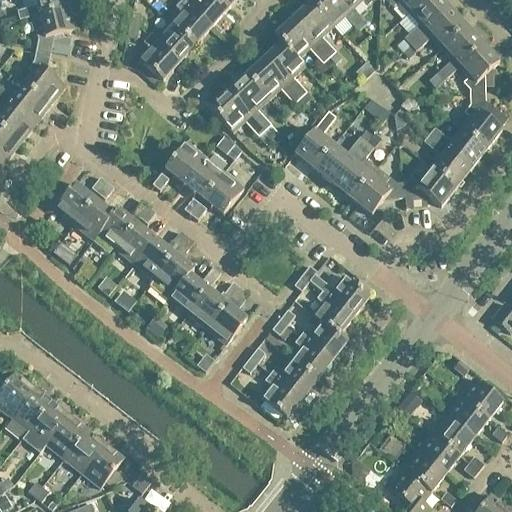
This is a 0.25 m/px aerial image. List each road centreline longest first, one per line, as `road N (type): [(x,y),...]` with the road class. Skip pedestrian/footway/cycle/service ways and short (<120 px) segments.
road 1 (residential): [(205,511),(155,470),(152,449),(21,349),(0,345)]
road 2 (tertiary): [(281,511),(431,319)]
road 3 (residential): [(100,70),(129,76),(172,112),(252,38),(257,14),(275,0)]
road 4 (residential): [(380,276),(286,206),(266,211),(226,261)]
road 5 (residential): [(226,261),(84,152),(87,132)]
road 6 (residential): [(380,276),(407,245),(442,242),(511,153)]
road 7 (tertiary): [(431,319),(511,216)]
